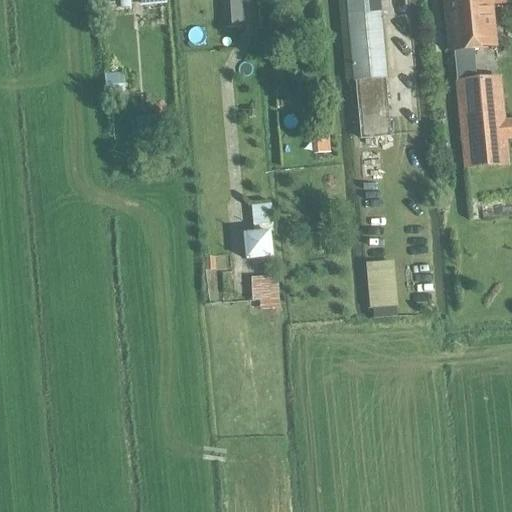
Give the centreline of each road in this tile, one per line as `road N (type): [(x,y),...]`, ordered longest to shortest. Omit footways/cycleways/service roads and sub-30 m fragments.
road 1 (track): [(134,202),(82,206),(107,511)]
road 2 (track): [(82,206),(73,83),(0,85)]
